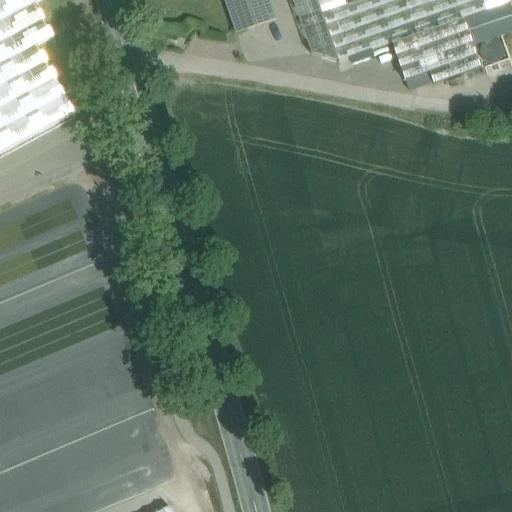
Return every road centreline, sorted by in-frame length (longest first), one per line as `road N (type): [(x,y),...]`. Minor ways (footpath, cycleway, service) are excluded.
road 1 (secondary): [(253,511),(109,0)]
road 2 (track): [(511,108),(471,110),(175,63),(129,70)]
road 3 (track): [(0,204),(128,149)]
